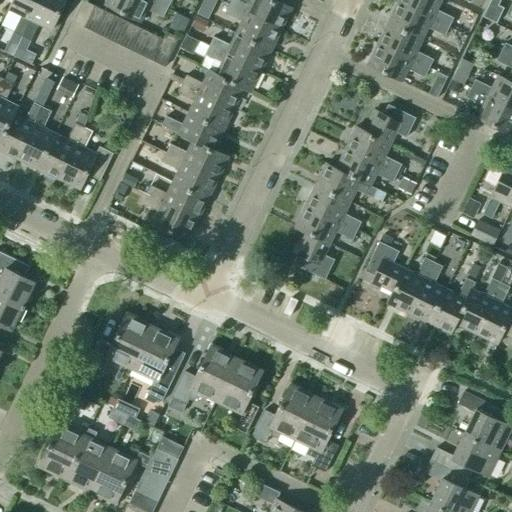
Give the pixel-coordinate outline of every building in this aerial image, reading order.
[(39,0),(13,0),(8,10),(21,16),(13,32),(8,43),(17,47),(22,36),(39,0)] [(65,0),(39,0),(22,36),(30,41),(38,24),(51,30),(65,0)] [(167,9),(149,0),(106,0),(105,5),(140,22),(146,9),(163,17),(167,9)] [(149,0),(167,9),(171,0),(149,0)] [(241,0),(231,0),(229,5),(281,30),(291,8),(273,0),(251,0),(250,4),(241,0)] [(446,35),(452,22),(405,0),(399,0),(389,20),(424,37),(428,27),(446,35)] [(405,0),(452,22),(453,19),(436,11),(441,0),(405,0)] [(84,28),(95,7),(84,2),(74,23),(84,28)] [(213,7),(203,2),(198,13),(208,18),(213,7)] [(241,21),(235,33),(271,50),(281,30),(229,5),(225,13),(241,21)] [(96,34),(106,12),(95,7),(84,28),(96,34)] [(117,18),(106,12),(96,34),(107,39),(117,18)] [(177,12),(170,27),(184,32),(190,18),(177,12)] [(208,22),(197,17),(192,28),(203,33),(208,22)] [(118,45),(129,23),(117,18),(107,39),(118,45)] [(417,51),(424,37),(389,20),(378,43),(430,68),(434,60),(417,51)] [(129,50),(140,28),(129,23),(118,45),(129,50)] [(141,56),(151,34),(140,28),(129,50),(141,56)] [(166,33),(163,39),(163,40),(175,46),(178,39),(166,33)] [(213,37),(209,46),(261,71),(271,50),(235,33),(230,45),(213,37)] [(163,40),(163,39),(151,34),(141,56),(152,61),(162,40),(163,40)] [(165,68),(175,46),(163,40),(162,40),(152,61),(165,68)] [(426,77),(430,68),(378,43),(367,66),(402,83),(408,69),(426,77)] [(511,48),(505,45),(501,54),(511,59),(511,48)] [(222,63),(217,74),(216,75),(244,88),(243,89),(251,92),(261,71),(209,46),(205,54),(222,63)] [(511,59),(501,54),(496,63),(511,70),(511,74),(508,83),(511,84),(511,59)] [(186,75),(182,84),(234,109),(243,89),(244,88),(216,75),(217,74),(208,70),(202,83),(186,75)] [(0,141),(13,114),(14,115),(18,106),(5,100),(13,84),(16,76),(8,72),(4,80),(0,88),(0,141)] [(40,90),(48,94),(54,83),(45,78),(40,90)] [(79,85),(63,78),(57,90),(73,98),(79,85)] [(475,82),(470,91),(511,111),(511,84),(508,83),(498,78),(492,90),(475,82)] [(448,89),(456,93),(460,83),(453,80),(448,89)] [(194,100),(188,112),(224,130),(234,109),(182,84),(177,92),(194,100)] [(511,111),(470,91),(466,100),(484,108),(478,121),(511,137),(511,111)] [(0,141),(0,150),(17,159),(42,107),(34,103),(25,120),(14,115),(13,114),(0,141)] [(367,134),(390,145),(395,133),(406,138),(415,118),(387,105),(383,115),(374,111),(370,120),(373,122),(367,134)] [(17,159),(38,169),(55,134),(43,128),(51,111),(42,107),(17,159)] [(38,169),(58,179),(83,127),(88,117),(80,112),(67,139),(55,134),(38,169)] [(166,116),(162,125),(178,133),(178,134),(193,141),(193,140),(213,151),(214,150),(224,130),(188,112),(182,124),(166,116)] [(83,127),(58,179),(80,190),(88,173),(100,179),(113,152),(100,146),(96,154),(84,148),(92,131),(83,127)] [(355,128),(345,149),(397,174),(412,181),(415,173),(401,166),(401,165),(384,157),(390,145),(367,134),(355,128)] [(193,140),(193,141),(188,153),(170,144),(166,153),(218,178),(228,157),(214,150),(213,151),(193,140)] [(335,170),(370,187),(375,175),(393,183),(397,174),(345,149),(335,170)] [(218,178),(166,153),(162,162),(178,170),(172,182),(208,199),(218,178)] [(491,197),(483,215),(492,219),(500,202),(511,207),(511,164),(507,162),(491,197)] [(325,165),(315,186),(349,203),(355,191),(373,199),(377,190),(370,187),(335,170),(325,165)] [(125,173),(120,182),(128,186),(133,189),(137,180),(125,173)] [(120,182),(113,197),(121,201),(128,186),(120,182)] [(208,199),(172,182),(166,194),(150,185),(146,194),(198,220),(208,199)] [(406,182),(401,192),(409,196),(414,186),(406,182)] [(315,186),(305,207),(357,232),(361,223),(344,215),(349,203),(315,186)] [(198,220),(146,194),(142,203),(158,211),(152,223),(187,241),(198,220)] [(469,199),(462,214),(474,220),(481,205),(469,199)] [(305,207),(295,229),(307,235),(307,234),(330,245),(335,233),(353,241),(357,232),(305,207)] [(477,222),(470,237),(492,247),(500,232),(477,222)] [(424,250),(437,257),(447,239),(434,232),(424,250)] [(298,245),(294,254),(302,258),(298,268),(325,281),(335,261),(324,256),(330,245),(307,234),(307,235),(301,246),(298,245)] [(382,234),(379,241),(389,246),(393,239),(382,234)] [(379,243),(365,273),(375,277),(371,286),(380,290),(381,287),(393,293),(394,293),(404,271),(393,265),(399,253),(379,243)] [(0,275),(1,276),(0,278),(0,295),(25,307),(36,284),(24,278),(30,266),(0,252),(0,275)] [(511,262),(499,256),(495,264),(508,270),(511,262)] [(393,293),(387,305),(408,315),(433,264),(425,259),(416,277),(404,271),(394,293),(393,293)] [(433,264),(408,315),(429,326),(446,291),(434,285),(442,268),(433,264)] [(473,264),(468,276),(475,279),(481,268),(473,264)] [(495,264),(489,278),(492,280),(501,284),(502,284),(508,270),(495,264)] [(446,291),(429,326),(450,336),(455,326),(472,291),(475,284),(466,280),(458,297),(446,291)] [(472,291),(455,326),(476,336),(501,284),(492,280),(484,297),(472,291)] [(501,284),(476,336),(497,346),(503,334),(502,334),(511,313),(511,310),(501,306),(510,288),(502,284),(501,284)] [(25,307),(0,295),(0,326),(1,325),(13,331),(25,307)] [(511,313),(502,334),(503,334),(511,338),(511,313)] [(109,358),(132,369),(152,326),(127,314),(112,345),(100,339),(88,366),(102,373),(109,358)] [(152,326),(132,369),(154,380),(147,395),(162,402),(174,375),(163,370),(178,339),(152,326)] [(216,402),(236,358),(210,346),(196,377),(184,371),(172,398),(186,405),(193,390),(216,402)] [(262,371),(236,358),(216,402),(238,413),(232,427),(246,434),(258,407),(247,402),(262,371)] [(73,389),(86,395),(90,386),(77,380),(73,389)] [(295,440),(316,397),(290,384),(275,415),(264,410),(251,436),(265,443),(269,436),(278,440),(281,433),(295,440)] [(474,413),(464,434),(502,453),(511,431),(511,427),(490,417),(495,406),(464,391),(458,404),(474,413)] [(89,401),(74,394),(69,404),(84,411),(89,401)] [(342,410),(316,397),(295,440),(309,447),(305,455),(314,459),(311,466),(326,472),(338,446),(327,441),(342,410)] [(116,400),(113,408),(127,414),(136,419),(138,416),(120,407),(122,403),(116,400)] [(127,414),(113,408),(108,418),(122,425),(127,414)] [(151,411),(146,423),(147,424),(153,427),(159,415),(151,411)] [(146,423),(136,419),(127,414),(122,425),(142,434),(147,424),(146,423)] [(85,436),(68,427),(71,421),(62,417),(59,423),(38,467),(64,479),(85,436)] [(88,429),(85,436),(64,479),(90,491),(111,448),(94,440),(97,433),(88,429)] [(436,448),(430,461),(468,479),(473,469),(490,477),(502,453),(464,434),(453,456),(436,448)] [(156,449),(164,453),(170,440),(162,437),(156,449)] [(150,460),(151,459),(132,450),(129,456),(111,448),(90,491),(116,504),(135,464),(146,469),(150,460)] [(156,449),(151,459),(150,460),(173,470),(178,460),(156,449)] [(150,460),(146,469),(145,470),(168,481),(173,470),(150,460)] [(468,479),(430,461),(424,473),(441,482),(430,503),(448,511),(472,511),(480,497),(466,490),(470,480),(468,479)] [(145,470),(140,481),(162,492),(168,481),(145,470)] [(162,492),(140,481),(134,492),(157,503),(162,492)] [(274,504),(269,511),(301,511),(276,500),(280,493),(261,484),(255,495),(274,504)] [(152,511),(157,503),(134,492),(129,503),(148,511),(152,511)] [(148,511),(129,503),(124,511),(148,511)] [(448,511),(430,503),(426,511),(448,511)]
